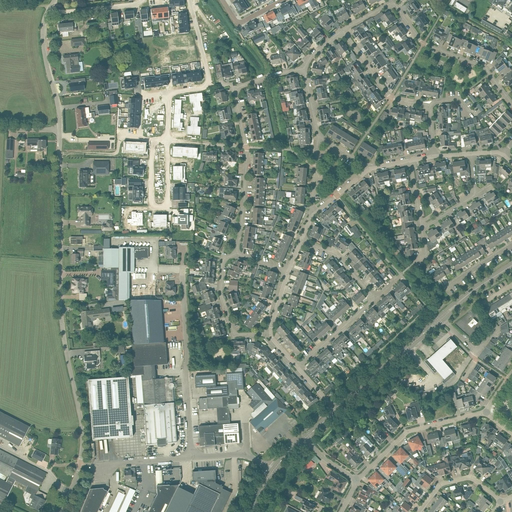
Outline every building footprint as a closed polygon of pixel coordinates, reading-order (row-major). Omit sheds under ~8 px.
[(245,0),(238,0),(233,4),(237,9),(247,2),(245,0)] [(295,0),(298,3),(295,5),(298,12),(301,10),(302,10),(301,7),(305,5),(302,0),(295,0)] [(360,0),(361,1),(352,6),(356,13),(366,8),(363,4),(366,2),(365,0),(360,0)] [(409,9),(407,10),(411,15),(415,13),(417,15),(420,13),(419,10),(421,8),(419,6),(414,0),(412,0),(408,3),(410,6),(408,7),(409,9)] [(494,0),(492,4),(497,7),(498,7),(503,10),(503,9),(511,15),(510,16),(511,16),(511,0),(494,0)] [(250,7),(247,2),(237,9),(240,14),(250,7)] [(465,13),(467,8),(456,2),(454,6),(465,13)] [(293,6),(291,7),(289,3),(284,6),(288,14),(292,12),(294,14),(297,12),(293,6)] [(288,14),(284,6),(279,8),(281,12),(278,14),(281,20),(285,19),(283,16),(288,14)] [(419,18),(415,21),(421,29),(420,29),(422,33),(426,30),(424,27),(427,25),(423,19),(426,17),(424,13),(427,11),(426,8),(422,11),(420,13),(417,15),(419,18)] [(140,18),(137,18),(139,32),(142,31),(141,23),(148,22),(146,10),(146,9),(143,10),(140,11),(140,18)] [(336,15),(335,15),(340,23),(349,17),(345,9),(339,13),(338,10),(337,10),(335,11),(334,12),(336,15)] [(129,12),(124,13),(125,22),(130,21),(130,19),(134,18),(133,12),(132,12),(132,11),(129,11),(129,12)] [(281,20),(278,14),(275,15),(273,11),(268,14),(272,22),(277,20),(278,22),(281,20)] [(324,23),(321,25),(324,28),(327,31),(330,29),(329,28),(334,24),(333,23),(331,20),(329,18),(333,15),(330,11),(326,15),(323,18),(326,21),(324,23)] [(374,18),(378,24),(384,20),(388,26),(396,20),(392,14),(391,14),(389,12),(384,16),(382,13),(374,18)] [(111,23),(108,23),(109,30),(112,29),(112,26),(119,25),(117,13),(114,13),(114,14),(110,14),(111,23)] [(272,22),(268,14),(264,16),(266,20),(263,22),(265,26),(266,28),(269,27),(268,24),(272,22)] [(298,16),(294,19),(298,25),(303,22),(300,18),(299,19),(298,16)] [(264,27),(262,22),(257,25),(255,21),(250,24),(254,32),(264,27)] [(69,32),(76,31),(76,23),(68,24),(69,32)] [(357,27),(352,29),(354,33),(353,34),(356,38),(365,32),(368,29),(369,29),(366,26),(365,27),(363,23),(357,27)] [(69,32),(68,24),(57,25),(58,33),(63,33),(64,36),(69,36),(69,32)] [(254,32),(250,24),(245,26),(247,30),(242,33),(243,36),(244,37),(254,32)] [(271,30),(274,35),(281,29),(279,25),(273,28),(271,30)] [(399,35),(401,38),(406,35),(400,26),(398,28),(396,25),(388,30),(390,33),(393,32),(396,37),(399,35)] [(314,32),(311,35),(317,42),(323,36),(320,33),(323,31),(318,26),(313,30),(314,32)] [(437,30),(435,29),(433,32),(435,33),(433,37),(437,39),(437,40),(440,42),(442,39),(445,41),(444,41),(445,41),(449,33),(452,30),(447,27),(444,33),(441,31),(441,33),(437,30)] [(304,38),(307,35),(301,28),(298,31),(304,38)] [(221,42),(229,37),(226,32),(218,37),(221,42)] [(365,32),(356,38),(359,42),(360,41),(360,42),(365,39),(366,41),(371,38),(372,37),(370,34),(366,32),(365,32)] [(265,33),(256,37),(258,42),(261,41),(264,39),(265,39),(265,40),(270,38),(265,33)] [(448,37),(446,42),(449,43),(448,46),(452,47),(451,49),(453,49),(458,36),(458,35),(453,33),(453,35),(449,34),(448,37)] [(458,36),(453,49),(454,50),(455,49),(458,50),(459,47),(462,48),(465,40),(463,39),(463,38),(458,36)] [(391,49),(394,47),(391,42),(391,41),(388,37),(384,40),(387,44),(391,49)] [(297,44),(297,45),(300,48),(301,48),(305,52),(309,48),(309,47),(311,45),(308,41),(306,38),(300,43),(299,42),(297,44)] [(368,44),(363,48),(366,52),(376,45),(371,38),(366,41),(368,44)] [(488,51),(484,62),(486,63),(486,61),(490,63),(491,60),(494,61),(497,53),(494,52),(494,53),(491,52),(493,49),(494,49),(497,40),(494,38),(490,49),(488,51)] [(408,52),(408,53),(409,53),(409,54),(410,54),(411,54),(411,53),(412,53),(412,52),(412,51),(412,50),(411,50),(415,47),(410,40),(405,44),(403,41),(396,45),(391,49),(392,51),(394,49),(393,49),(394,48),(397,53),(400,51),(404,48),(408,52)] [(465,40),(462,48),(465,49),(464,52),(467,54),(467,55),(468,56),(473,45),(468,43),(468,42),(465,40)] [(338,53),(340,56),(345,52),(347,55),(350,53),(346,48),(347,47),(345,44),(344,45),(342,42),(337,46),(339,48),(336,50),(338,53)] [(473,45),(468,56),(470,56),(471,55),(474,56),(475,53),(478,55),(481,47),(478,46),(479,44),(474,42),(473,45)] [(376,45),(366,52),(369,57),(370,56),(374,53),(376,55),(381,52),(380,50),(378,48),(376,45)] [(481,47),(478,55),(481,56),(480,58),(483,60),(482,61),(484,62),(488,51),(490,49),(482,45),(481,47)] [(288,50),(284,53),(288,58),(289,57),(294,62),(298,59),(297,58),(300,55),(294,48),(289,52),(288,50)] [(342,58),(340,56),(338,53),(335,55),(331,50),(326,54),(331,62),(334,60),(336,62),(342,58)] [(373,61),(376,66),(384,60),(386,58),(384,56),(382,53),(384,51),(383,50),(381,52),(376,55),(378,58),(373,61)] [(496,64),(494,66),(496,69),(495,70),(496,72),(505,65),(502,60),(503,60),(503,59),(505,58),(506,56),(503,53),(495,61),(497,63),(496,64)] [(276,65),(280,64),(282,64),(281,59),(285,58),(284,54),(270,57),(272,65),(276,64),(276,65)] [(77,55),(64,56),(64,63),(66,63),(67,71),(79,70),(78,66),(78,61),(77,55)] [(328,62),(327,62),(325,57),(319,62),(319,63),(318,65),(313,64),(312,72),(317,72),(316,75),(322,76),(323,66),(328,62)] [(384,60),(376,66),(379,70),(384,67),(385,69),(389,67),(391,65),(388,61),(386,63),(384,60)] [(396,68),(400,66),(401,69),(404,68),(400,60),(394,63),(396,68)] [(221,63),(215,65),(216,69),(217,73),(222,72),(222,77),(223,78),(228,77),(228,78),(233,77),(232,72),(234,71),(232,63),(230,64),(230,66),(222,68),(222,66),(221,63)] [(248,73),(246,67),(245,67),(245,65),(239,67),(238,63),(233,64),(235,70),(238,69),(239,74),(242,73),(243,74),(248,73)] [(346,68),(344,69),(346,72),(348,73),(350,71),(352,74),(360,68),(357,63),(354,66),(352,63),(348,66),(346,68)] [(505,76),(506,74),(511,70),(508,67),(508,64),(507,63),(505,65),(496,72),(497,73),(498,72),(500,75),(503,73),(505,76)] [(386,72),(382,75),(386,80),(396,72),(391,65),(389,67),(385,69),(385,70),(386,72)] [(98,67),(99,74),(112,72),(111,66),(98,67)] [(352,74),(349,75),(349,76),(352,80),(351,81),(353,83),(354,82),(362,77),(361,76),(361,75),(361,74),(363,72),(360,68),(352,74)] [(396,72),(386,80),(389,84),(391,83),(391,84),(393,83),(396,85),(400,78),(398,75),(396,72)] [(166,75),(160,75),(161,78),(162,87),(168,86),(167,81),(170,80),(169,74),(166,75)] [(288,76),(286,76),(287,80),(288,79),(289,81),(289,85),(299,83),(297,77),(294,78),(294,75),(288,76)] [(315,87),(319,86),(326,84),(325,81),(328,81),(327,75),(317,78),(317,80),(313,81),(315,87)] [(131,76),(124,77),(124,80),(125,90),(133,89),(133,88),(136,87),(135,82),(136,82),(136,79),(132,79),(131,76)] [(142,78),(140,78),(141,84),(144,84),(145,89),(151,88),(149,79),(149,77),(143,78),(142,78)] [(362,77),(354,82),(355,84),(355,86),(357,87),(359,89),(362,88),(370,82),(366,77),(363,79),(362,77)] [(70,84),(70,91),(74,91),(74,93),(78,93),(78,91),(80,90),(80,89),(80,85),(81,85),(83,85),(83,83),(83,82),(85,82),(85,78),(75,79),(75,83),(70,84)] [(402,93),(409,95),(411,83),(406,83),(407,80),(404,79),(399,88),(403,90),(402,92),(402,93)] [(415,84),(411,83),(409,95),(415,95),(415,94),(416,89),(419,89),(419,91),(420,87),(421,82),(415,81),(415,84)] [(421,81),(421,82),(420,87),(423,88),(421,95),(427,96),(428,87),(425,86),(426,83),(423,83),(424,81),(421,81)] [(370,82),(362,88),(363,90),(362,91),(362,94),(363,97),(364,96),(372,91),(370,89),(373,86),(370,82)] [(289,90),(283,91),(284,94),(289,93),(297,92),(297,89),(300,88),(299,83),(289,85),(290,87),(288,88),(289,90)] [(474,89),(476,92),(479,91),(481,94),(489,88),(487,86),(487,87),(485,85),(483,86),(481,83),(474,89)] [(327,84),(326,84),(319,86),(320,88),(316,89),(317,95),(327,93),(330,92),(328,87),(327,87),(327,84)] [(434,88),(432,97),(438,98),(439,93),(441,94),(443,86),(437,85),(437,86),(434,85),(434,88)] [(489,88),(481,94),(484,98),(491,93),(489,90),(490,90),(489,88)] [(226,92),(224,92),(223,89),(215,91),(217,101),(220,100),(220,103),(222,103),(227,102),(227,99),(226,92)] [(257,91),(254,91),(247,93),(249,101),(263,98),(261,90),(257,91)] [(372,91),(364,96),(369,103),(370,102),(371,101),(379,96),(376,91),(373,93),(372,91)] [(297,92),(289,93),(291,101),(294,101),(304,99),(302,94),(298,94),(297,92)] [(328,98),(327,93),(317,95),(319,100),(322,100),(323,102),(330,101),(329,98),(328,98)] [(491,93),(484,98),(487,102),(495,96),(493,94),(493,95),(491,93)] [(196,94),(189,95),(190,103),(193,103),(194,108),(193,108),(193,112),(195,112),(195,114),(198,113),(196,94)] [(117,95),(109,96),(110,105),(118,104),(117,95)] [(371,101),(370,102),(374,107),(375,109),(376,110),(380,107),(379,106),(381,105),(380,102),(383,100),(379,96),(371,101)] [(495,96),(487,102),(490,106),(497,100),(495,98),(496,97),(495,96)] [(175,100),(174,109),(181,109),(182,100),(186,100),(186,97),(180,97),(180,100),(175,100)] [(296,107),(293,108),(294,110),(302,108),(302,105),(305,104),(304,99),(294,101),(296,107)] [(288,103),(281,104),(283,113),(289,111),(288,103)] [(483,114),(481,116),(483,118),(500,105),(498,103),(483,114)] [(448,113),(448,112),(448,110),(450,110),(450,109),(449,104),(441,104),(442,107),(438,108),(439,113),(438,113),(447,113),(448,113)] [(109,105),(97,106),(98,116),(110,114),(109,105)] [(329,106),(327,106),(322,107),(322,110),(319,111),(320,116),(330,114),(328,109),(330,109),(329,106)] [(217,113),(217,114),(217,115),(218,115),(219,116),(219,115),(221,123),(221,122),(222,123),(228,122),(227,120),(231,120),(230,115),(229,113),(231,112),(230,107),(225,108),(222,109),(223,111),(222,111),(221,110),(218,111),(217,112),(217,113)] [(390,110),(389,115),(394,116),(397,117),(399,108),(397,107),(396,108),(392,108),(392,110),(390,110)] [(76,109),(77,118),(94,116),(94,113),(89,114),(88,108),(76,109)] [(302,108),(294,110),(295,115),(297,114),(298,117),(307,116),(306,110),(303,111),(302,108)] [(397,118),(397,121),(406,122),(406,119),(407,113),(404,112),(405,109),(399,108),(397,117),(397,118)] [(415,119),(415,122),(419,122),(421,121),(424,122),(424,123),(427,123),(427,116),(424,116),(422,116),(423,112),(419,111),(419,110),(417,110),(415,119)] [(511,113),(508,110),(499,119),(507,126),(511,120),(511,115),(511,116),(511,115),(511,113)] [(382,115),(379,119),(383,121),(387,116),(388,114),(384,112),(382,115)] [(330,117),(330,114),(320,116),(321,122),(325,121),(325,124),(334,122),(333,119),(333,118),(330,117)] [(187,126),(187,134),(194,135),(195,115),(192,115),(192,117),(190,117),(190,121),(191,121),(190,126),(187,126)] [(95,117),(94,116),(77,118),(78,127),(86,126),(87,126),(87,123),(86,123),(86,118),(95,117)] [(297,121),(296,122),(297,126),(306,125),(305,122),(308,121),(307,116),(298,117),(298,121),(297,121)] [(174,118),(173,128),(178,128),(178,131),(184,131),(185,128),(180,128),(181,119),(174,118)] [(364,132),(360,130),(342,119),(337,121),(338,123),(342,121),(363,134),(364,132)] [(498,121),(490,129),(497,136),(505,128),(498,121)] [(219,126),(220,132),(224,131),(225,137),(234,135),(233,131),(234,131),(233,126),(232,126),(232,123),(219,126)] [(306,125),(297,126),(298,129),(298,131),(299,131),(300,131),(300,134),(310,134),(310,128),(307,128),(306,125)] [(348,147),(353,150),(358,142),(333,126),(327,134),(332,137),(332,138),(335,140),(335,139),(345,145),(345,146),(347,147),(348,147)] [(496,138),(493,135),(491,135),(488,136),(487,132),(485,133),(485,136),(486,136),(487,144),(493,143),(493,141),(496,138)] [(474,133),(468,134),(471,145),(477,144),(475,136),(474,133)] [(485,133),(479,134),(481,145),(487,144),(486,136),(485,136),(485,133)] [(418,140),(420,150),(426,149),(425,146),(428,145),(427,139),(426,139),(426,137),(421,138),(421,140),(418,140)] [(42,139),(27,139),(27,146),(30,146),(30,150),(37,150),(37,151),(42,151),(42,149),(45,149),(45,141),(42,141),(42,139)] [(310,139),(301,140),(301,143),(301,148),(307,148),(307,145),(310,145),(310,139)] [(415,151),(413,141),(405,143),(406,149),(409,149),(409,152),(415,151)] [(450,141),(441,141),(441,147),(449,146),(449,149),(456,149),(456,143),(450,144),(450,141)] [(376,151),(363,143),(358,151),(363,154),(363,155),(365,157),(366,156),(371,159),(376,151)] [(122,147),(121,153),(125,153),(125,151),(134,151),(134,144),(125,144),(125,147),(122,147)] [(134,144),(134,151),(138,152),(138,154),(143,154),(143,156),(147,156),(147,148),(144,148),(144,145),(134,144)] [(387,156),(389,156),(387,146),(383,147),(383,145),(379,146),(379,149),(379,153),(383,152),(384,156),(387,155),(387,156)] [(193,148),(192,157),(197,157),(197,160),(201,160),(201,154),(198,153),(198,148),(193,148)] [(207,158),(207,161),(211,161),(211,159),(217,160),(217,157),(217,152),(210,151),(210,152),(210,153),(208,153),(207,153),(207,158)] [(231,161),(231,162),(235,162),(235,158),(235,153),(227,152),(227,154),(225,154),(225,153),(221,153),(221,162),(225,162),(225,161),(231,161)] [(127,160),(127,167),(128,168),(132,168),(132,174),(132,175),(132,174),(136,175),(138,175),(138,176),(142,176),(142,175),(143,175),(143,167),(138,167),(139,161),(127,160)] [(459,162),(458,162),(460,172),(460,173),(461,177),(467,176),(467,177),(470,176),(470,174),(469,174),(468,167),(465,167),(465,161),(463,162),(462,160),(459,161),(459,162)] [(479,165),(476,166),(477,175),(486,174),(486,170),(485,160),(485,161),(479,162),(479,165)] [(491,160),(485,160),(486,170),(486,168),(491,168),(491,169),(494,170),(495,165),(496,161),(495,162),(491,161),(491,160)] [(108,162),(93,162),(93,175),(108,175),(108,162)] [(445,175),(451,174),(449,167),(449,165),(446,165),(445,162),(440,163),(442,171),(444,171),(445,175)] [(460,173),(460,172),(458,162),(452,163),(453,166),(449,167),(451,174),(451,177),(456,176),(457,175),(457,173),(460,173)] [(435,167),(432,168),(433,174),(436,174),(437,176),(442,175),(442,171),(440,163),(434,164),(435,167)] [(180,167),(173,167),(173,173),(185,173),(185,167),(186,167),(186,164),(180,164),(180,167)] [(423,166),(425,174),(426,181),(429,180),(428,177),(434,176),(433,174),(432,168),(429,168),(429,165),(423,166)] [(494,170),(493,173),(495,174),(494,175),(494,178),(497,179),(498,172),(500,172),(502,174),(506,178),(508,175),(511,172),(507,168),(508,167),(506,166),(504,168),(503,167),(499,166),(500,166),(495,165),(494,170)] [(423,179),(422,175),(425,174),(423,166),(418,167),(418,170),(415,171),(417,181),(420,180),(423,179)] [(395,175),(392,175),(393,182),(393,184),(397,184),(396,180),(399,179),(401,179),(399,169),(398,169),(398,170),(394,171),(395,175)] [(80,177),(79,177),(79,180),(80,180),(80,187),(86,187),(86,184),(90,184),(90,175),(92,175),(92,172),(92,171),(80,171),(80,175),(80,177)] [(378,178),(375,179),(376,183),(376,185),(377,188),(380,187),(380,186),(385,185),(384,182),(382,172),(381,172),(381,173),(377,174),(378,178)] [(383,172),(382,172),(384,182),(386,182),(389,181),(390,182),(393,182),(392,175),(389,176),(388,172),(384,173),(383,172)] [(185,173),(173,173),(173,180),(174,180),(181,180),(181,183),(187,183),(187,180),(185,180),(185,173)] [(233,175),(228,175),(225,175),(225,174),(222,174),(222,176),(225,176),(225,183),(228,183),(228,186),(233,186),(233,187),(237,188),(237,180),(233,180),(233,175)] [(129,189),(129,193),(131,193),(133,193),(133,194),(133,200),(133,201),(134,201),(134,202),(137,202),(137,201),(142,201),(142,197),(143,197),(143,196),(143,193),(142,193),(142,188),(140,188),(140,186),(140,185),(138,185),(136,185),(136,184),(136,180),(129,180),(129,185),(134,185),(134,188),(133,188),(133,189),(131,189),(129,189)] [(370,188),(372,186),(368,181),(366,183),(364,181),(361,184),(361,183),(360,184),(369,195),(371,193),(368,190),(370,188)] [(179,188),(173,188),(173,194),(185,194),(185,189),(185,188),(186,188),(186,184),(179,184),(179,188)] [(367,196),(369,195),(360,184),(359,185),(356,188),(363,196),(363,195),(365,193),(367,196)] [(231,199),(231,200),(236,201),(236,193),(227,192),(227,189),(219,188),(219,194),(225,194),(225,199),(231,199)] [(353,190),(352,190),(361,201),(363,204),(364,203),(364,202),(361,198),(363,196),(356,188),(353,190)] [(359,203),(361,201),(352,190),(351,191),(352,192),(348,194),(356,203),(358,201),(359,203)] [(399,192),(391,194),(391,196),(395,195),(395,197),(400,196),(400,201),(410,199),(410,198),(409,198),(408,194),(406,194),(405,191),(399,192)] [(498,200),(498,199),(494,193),(491,194),(490,192),(488,194),(493,202),(495,205),(497,203),(497,202),(498,202),(502,207),(505,205),(501,199),(498,200)] [(428,198),(432,204),(440,198),(437,193),(428,198)] [(185,194),(173,194),(173,200),(173,201),(179,201),(180,201),(180,202),(180,203),(179,203),(178,203),(179,207),(187,207),(187,203),(185,203),(185,201),(186,201),(185,194)] [(487,202),(484,204),(488,209),(493,206),(491,204),(493,202),(488,194),(486,195),(487,197),(484,199),(487,202)] [(442,201),(440,198),(432,204),(435,209),(440,206),(441,208),(442,211),(446,208),(450,206),(448,203),(445,199),(442,201)] [(399,204),(397,206),(398,210),(407,208),(406,205),(410,204),(410,200),(410,199),(400,201),(401,203),(399,204)] [(226,205),(224,210),(234,214),(236,209),(231,207),(232,204),(228,202),(226,202),(225,205),(226,205)] [(473,203),(479,211),(481,210),(483,213),(488,209),(484,204),(482,206),(479,202),(477,204),(476,202),(473,203)] [(337,203),(333,206),(340,215),(342,213),(344,212),(337,203)] [(472,206),(467,210),(473,218),(478,215),(476,213),(479,211),(473,203),(471,204),(472,206)] [(330,210),(329,211),(336,219),(338,217),(340,215),(333,206),(329,209),(330,210)] [(81,216),(81,226),(89,226),(89,216),(92,216),(92,207),(78,207),(78,216),(81,216)] [(407,208),(398,210),(398,213),(400,213),(401,218),(413,216),(413,215),(412,215),(412,210),(407,211),(407,208)] [(293,214),(301,218),(303,212),(295,209),(293,214)] [(220,212),(218,217),(224,219),(225,216),(231,219),(234,214),(224,210),(223,213),(220,212)] [(328,210),(324,213),(330,220),(332,222),(334,220),(336,222),(337,220),(336,219),(329,211),(328,211),(328,210)] [(461,211),(459,212),(464,220),(471,216),(473,218),(467,210),(463,213),(461,211)] [(131,219),(127,219),(127,223),(131,223),(131,224),(143,224),(143,213),(136,213),(136,212),(131,212),(131,219)] [(466,223),(464,220),(459,212),(457,213),(458,215),(456,217),(457,219),(454,221),(457,225),(459,228),(462,226),(466,223)] [(323,214),(320,217),(323,220),(320,224),(326,228),(329,230),(330,228),(326,223),(330,220),(324,213),(325,214),(324,215),(323,214)] [(291,219),(299,223),(301,218),(293,214),(291,219)] [(153,222),(150,222),(150,223),(150,224),(150,229),(153,229),(153,227),(160,227),(160,215),(153,215),(153,216),(153,222)] [(160,215),(160,227),(166,227),(166,229),(169,229),(169,222),(166,222),(166,215),(160,215)] [(178,217),(174,217),(174,224),(178,224),(178,225),(181,225),(187,225),(188,225),(189,225),(189,222),(193,222),(193,216),(189,216),(189,215),(185,215),(185,216),(184,216),(184,215),(178,215),(178,217)] [(413,216),(401,218),(401,223),(402,226),(408,225),(408,222),(413,221),(413,217),(413,216)] [(219,223),(218,226),(227,230),(229,224),(223,222),(224,219),(218,217),(217,220),(215,219),(214,221),(219,223)] [(445,221),(452,233),(454,231),(452,228),(455,227),(449,218),(445,221)] [(289,224),(297,227),(299,223),(291,219),(289,224)] [(445,237),(450,234),(452,233),(445,221),(443,223),(444,225),(441,226),(442,228),(440,229),(441,231),(445,237)] [(102,226),(102,230),(113,230),(113,226),(112,226),(112,222),(107,222),(107,226),(102,226)] [(286,229),(290,231),(295,233),(297,227),(289,224),(286,229)] [(314,227),(312,231),(320,235),(323,236),(325,231),(324,230),(326,228),(320,224),(318,227),(315,227),(315,228),(314,227)] [(408,225),(402,226),(403,232),(406,231),(406,234),(415,233),(415,232),(414,227),(413,227),(409,228),(408,225)] [(214,228),(213,230),(211,229),(210,232),(212,233),(216,234),(217,232),(225,235),(227,230),(218,226),(217,229),(214,228)] [(445,238),(445,237),(441,231),(438,233),(436,229),(434,231),(433,229),(430,230),(439,243),(440,243),(441,241),(445,238)] [(505,229),(500,232),(505,240),(510,237),(505,229)] [(427,243),(429,251),(435,247),(434,246),(439,243),(430,230),(428,232),(430,234),(427,235),(431,241),(427,243)] [(312,231),(310,236),(313,238),(312,240),(317,242),(319,237),(320,235),(312,231)] [(500,232),(495,235),(500,243),(505,240),(500,232)] [(213,239),(211,242),(221,245),(223,240),(215,237),(216,234),(212,233),(210,238),(213,239)] [(282,239),(290,243),(293,238),(284,234),(282,239)] [(495,235),(490,238),(495,246),(500,243),(495,235)] [(337,243),(335,247),(339,250),(345,241),(346,240),(343,238),(343,239),(339,236),(335,242),(337,243)] [(326,246),(330,248),(334,239),(331,237),(330,239),(329,238),(326,246)] [(485,237),(481,240),(485,246),(487,244),(490,250),(495,246),(490,238),(487,240),(485,237)] [(282,239),(280,244),(288,248),(290,243),(282,239)] [(479,246),(475,248),(480,256),(485,253),(482,248),(485,246),(481,240),(477,242),(479,246)] [(345,241),(339,250),(341,251),(342,250),(344,252),(348,248),(350,251),(355,246),(352,243),(350,244),(345,241)] [(219,251),(221,245),(211,242),(208,250),(214,252),(215,249),(219,251)] [(288,248),(280,244),(278,249),(286,253),(288,248)] [(407,253),(405,254),(405,257),(407,257),(414,256),(413,250),(418,249),(417,244),(408,245),(409,248),(406,249),(407,253)] [(352,253),(348,256),(349,257),(352,260),(358,254),(360,253),(361,252),(357,248),(357,249),(356,247),(355,246),(350,251),(352,253)] [(166,247),(165,254),(165,259),(175,259),(176,247),(166,247)] [(119,268),(119,273),(129,273),(134,273),(134,258),(137,258),(137,260),(141,261),(141,260),(141,258),(148,258),(148,248),(119,248),(119,249),(119,268)] [(475,248),(471,251),(476,259),(480,256),(475,248)] [(103,257),(103,268),(119,268),(119,249),(103,249),(103,252),(103,253),(103,257)] [(278,249),(276,254),(284,258),(286,253),(278,249)] [(78,255),(72,255),(72,258),(70,258),(70,264),(75,264),(75,263),(78,263),(78,257),(83,257),(83,250),(77,250),(77,253),(78,253),(78,255)] [(304,251),(302,256),(311,260),(313,254),(304,251)] [(471,251),(466,254),(471,262),(476,259),(471,251)] [(358,254),(352,260),(355,263),(354,264),(355,265),(357,263),(359,265),(364,261),(362,258),(364,257),(364,256),(362,254),(361,252),(360,253),(358,254)] [(274,259),(282,263),(284,258),(276,254),(274,259)] [(466,254),(461,257),(466,265),(471,262),(466,254)] [(302,256),(300,262),(309,265),(311,260),(302,256)] [(450,257),(446,260),(449,266),(452,265),(456,271),(461,268),(456,260),(453,262),(450,257)] [(461,257),(456,260),(461,268),(466,265),(461,257)] [(202,264),(202,267),(205,267),(215,268),(216,265),(215,265),(215,262),(212,262),(212,259),(205,258),(205,262),(206,262),(205,264),(202,264)] [(361,267),(359,269),(360,270),(360,269),(363,273),(372,265),(366,258),(364,261),(359,265),(361,267)] [(325,263),(324,264),(325,265),(328,268),(326,270),(327,272),(336,264),(333,261),(334,261),(333,260),(331,262),(329,259),(328,260),(325,263)] [(236,266),(235,267),(244,270),(246,265),(248,265),(249,262),(243,260),(242,263),(237,261),(236,266)] [(444,266),(440,268),(445,276),(450,273),(447,268),(449,266),(446,260),(441,262),(444,266)] [(309,265),(300,262),(298,267),(307,270),(309,265)] [(372,265),(363,273),(366,276),(365,276),(366,277),(368,275),(370,277),(377,271),(374,267),(376,265),(374,263),(372,265)] [(327,272),(326,274),(327,275),(328,273),(331,276),(333,274),(335,276),(340,272),(338,270),(340,268),(339,267),(339,268),(336,264),(327,272)] [(232,271),(239,274),(240,275),(241,274),(242,271),(245,273),(246,271),(244,270),(235,267),(236,266),(234,266),(232,271)] [(440,268),(436,271),(441,279),(445,276),(440,268)] [(230,270),(228,275),(232,277),(237,279),(239,274),(232,271),(230,270)] [(107,280),(107,287),(115,287),(115,286),(115,271),(101,271),(101,280),(107,280)] [(372,279),(370,281),(371,282),(374,285),(383,277),(377,271),(370,277),(372,279)] [(436,271),(430,274),(433,278),(436,282),(441,279),(436,271)] [(308,275),(299,272),(297,277),(306,280),(308,275)] [(337,279),(334,281),(338,285),(339,285),(347,277),(344,274),(345,273),(344,272),(342,274),(340,272),(335,276),(337,279)] [(119,290),(119,300),(129,300),(129,289),(129,273),(119,273),(119,290)] [(383,277),(374,285),(377,288),(376,289),(377,290),(384,283),(382,281),(384,279),(387,277),(385,275),(383,277)] [(295,282),(304,285),(306,280),(297,277),(295,282)] [(347,277),(339,285),(340,286),(341,286),(342,284),(345,288),(344,288),(343,289),(345,291),(346,289),(348,288),(351,285),(351,284),(349,282),(351,281),(350,280),(347,277)] [(80,294),(80,293),(83,293),(83,284),(86,284),(86,280),(83,280),(83,279),(72,279),(72,284),(71,284),(71,288),(72,288),(72,293),(79,293),(79,294),(80,294)] [(264,281),(262,286),(265,287),(273,289),(275,284),(266,282),(264,281)] [(401,281),(397,285),(403,292),(406,296),(411,291),(408,287),(407,288),(401,281)] [(165,283),(166,288),(165,288),(165,295),(175,295),(175,288),(174,288),(173,282),(165,283)] [(302,290),(304,285),(295,282),(294,287),(302,290)] [(397,285),(393,289),(396,292),(394,294),(400,301),(401,302),(403,301),(402,300),(402,299),(406,296),(403,292),(397,285)] [(237,291),(237,288),(229,287),(229,290),(232,291),(231,294),(227,296),(229,301),(238,298),(240,297),(238,292),(237,291)] [(300,295),(302,290),(294,287),(292,292),(300,295)] [(129,289),(129,300),(155,300),(155,289),(150,289),(140,289),(129,289)] [(107,296),(107,300),(116,301),(119,301),(119,300),(119,290),(114,290),(113,290),(113,296),(111,296),(107,296)] [(203,294),(201,295),(203,300),(205,299),(214,296),(214,294),(213,294),(212,291),(205,293),(205,290),(202,291),(203,294)] [(261,297),(265,298),(269,300),(271,295),(263,292),(260,291),(260,293),(263,294),(261,297)] [(355,295),(361,302),(366,298),(360,291),(355,295)] [(390,294),(385,298),(393,306),(397,303),(396,301),(393,298),(392,296),(390,294)] [(361,302),(355,295),(351,298),(357,305),(361,302)] [(203,305),(199,307),(200,310),(206,308),(205,305),(210,303),(215,302),(215,300),(216,300),(214,296),(205,299),(206,302),(203,303),(203,305)] [(511,306),(505,297),(500,300),(506,309),(511,306)] [(239,302),(238,298),(229,301),(231,306),(232,306),(233,309),(238,307),(241,306),(240,304),(241,304),(240,301),(239,302)] [(385,298),(381,301),(389,310),(393,306),(385,298)] [(161,300),(130,300),(133,345),(164,343),(161,300)] [(501,312),(506,309),(500,300),(495,303),(501,312)] [(344,301),(340,304),(346,311),(350,307),(347,304),(344,301)] [(381,301),(377,305),(381,309),(379,310),(384,317),(387,315),(385,313),(389,310),(381,301)] [(257,307),(264,312),(267,307),(260,302),(257,307)] [(501,312),(495,303),(491,307),(496,315),(501,312)] [(340,304),(336,308),(342,315),(346,311),(340,304)] [(206,308),(200,310),(201,313),(205,311),(206,314),(207,316),(210,316),(220,313),(219,310),(218,310),(217,307),(212,309),(207,311),(206,308)] [(264,312),(257,307),(254,311),(261,316),(264,312)] [(491,318),(496,315),(491,307),(486,310),(491,318)] [(336,308),(332,311),(338,318),(342,315),(336,308)] [(373,308),(369,312),(377,321),(381,318),(382,319),(384,317),(379,310),(377,312),(373,308)] [(90,312),(90,311),(81,312),(83,328),(86,327),(86,328),(87,328),(87,327),(91,327),(90,319),(91,319),(91,321),(93,322),(95,322),(96,320),(96,319),(95,318),(110,316),(109,309),(90,312)] [(291,312),(283,310),(281,315),(292,318),(293,316),(290,315),(291,312)] [(330,310),(326,313),(331,318),(334,322),(338,318),(332,311),(330,310)] [(261,316),(254,311),(251,316),(258,321),(261,316)] [(369,312),(365,316),(368,320),(366,322),(369,325),(370,326),(372,328),(374,326),(373,325),(377,321),(369,312)] [(208,319),(204,320),(206,326),(211,324),(211,321),(221,318),(220,317),(221,316),(220,313),(210,316),(207,316),(207,317),(208,319)] [(258,321),(251,316),(248,320),(255,325),(258,321)] [(471,328),(475,324),(475,325),(477,323),(473,319),(468,325),(471,328)] [(255,325),(248,320),(244,325),(251,330),(255,325)] [(361,320),(356,323),(362,330),(364,332),(368,329),(369,330),(371,329),(372,328),(370,326),(369,325),(366,322),(364,323),(361,320)] [(331,328),(328,324),(325,321),(321,325),(327,332),(331,328)] [(213,327),(215,332),(225,329),(224,326),(223,327),(222,324),(220,325),(219,322),(213,324),(213,327)] [(356,323),(352,327),(358,334),(362,337),(362,338),(364,337),(362,334),(360,332),(362,330),(356,323)] [(283,325),(276,330),(278,332),(280,334),(286,329),(286,328),(283,325)] [(327,332),(321,325),(317,329),(323,335),(327,332)] [(352,327),(348,331),(351,334),(352,334),(354,337),(355,337),(358,341),(362,337),(358,334),(352,327)] [(226,333),(225,329),(215,332),(216,335),(214,335),(214,336),(215,341),(224,338),(223,335),(226,334),(225,333),(226,333)] [(286,329),(280,334),(284,338),(289,334),(290,333),(286,329)] [(323,335),(317,329),(313,332),(319,339),(323,335)] [(315,343),(319,339),(313,332),(309,336),(315,343)] [(284,338),(282,339),(286,344),(292,338),(289,334),(284,338)] [(344,334),(340,338),(346,345),(348,347),(349,345),(347,343),(350,341),(344,334)] [(292,338),(286,344),(289,348),(296,342),(292,338)] [(346,345),(340,338),(336,342),(342,348),(346,345)] [(447,343),(444,346),(428,360),(427,359),(424,362),(428,366),(435,374),(437,372),(444,379),(442,381),(444,384),(455,375),(442,360),(457,347),(450,338),(446,341),(447,343)] [(231,344),(231,349),(231,351),(232,351),(234,351),(240,351),(240,341),(234,341),(234,344),(231,344)] [(245,341),(240,341),(240,351),(243,351),(243,353),(249,353),(249,351),(248,344),(245,344),(245,341)] [(253,343),(248,344),(249,351),(251,351),(256,354),(261,344),(256,342),(255,344),(253,343)] [(296,342),(289,348),(293,352),(299,346),(296,342)] [(343,350),(342,348),(336,342),(332,345),(335,349),(333,351),(341,360),(343,358),(342,356),(343,355),(341,353),(343,350)] [(380,342),(365,352),(367,356),(382,345),(380,342)] [(133,367),(130,367),(131,376),(141,375),(143,406),(173,403),(172,389),(172,388),(174,387),(174,385),(172,383),(172,378),(168,378),(166,377),(165,377),(164,379),(155,379),(155,374),(154,365),(167,364),(165,343),(164,343),(133,345),(132,345),(133,367)] [(261,344),(256,354),(261,356),(261,357),(263,359),(268,354),(270,352),(266,347),(261,344)] [(299,346),(293,352),(297,356),(300,353),(303,351),(305,349),(304,347),(302,349),(299,346)] [(511,351),(510,350),(506,348),(503,352),(511,358),(511,357),(511,351)] [(341,360),(333,351),(331,353),(327,349),(323,353),(331,361),(335,358),(342,366),(345,364),(341,360)] [(100,359),(100,351),(90,351),(91,355),(84,355),(84,362),(86,362),(86,364),(86,369),(95,368),(95,366),(97,365),(100,363),(99,360),(100,359)] [(483,351),(479,357),(483,360),(486,356),(487,354),(483,351)] [(263,359),(260,361),(262,363),(265,361),(268,365),(276,358),(272,354),(270,352),(268,354),(263,359)] [(511,358),(503,352),(500,357),(508,362),(508,361),(509,361),(511,358)] [(329,364),(331,361),(323,353),(319,356),(322,359),(320,361),(326,369),(326,368),(330,365),(329,364)] [(508,362),(500,357),(497,361),(505,367),(508,363),(507,363),(508,362)] [(268,365),(266,367),(272,373),(274,371),(280,367),(282,365),(280,362),(276,358),(268,365)] [(315,360),(311,364),(319,372),(322,369),(325,372),(328,370),(326,368),(326,369),(320,361),(318,363),(315,360)] [(505,367),(497,361),(494,366),(501,371),(502,370),(503,370),(505,367)] [(477,363),(473,369),(478,372),(482,367),(477,363)] [(314,376),(319,372),(311,364),(307,367),(311,372),(309,374),(314,380),(315,380),(317,383),(319,381),(314,376)] [(280,367),(274,371),(276,374),(280,378),(287,371),(284,367),(282,365),(280,367)] [(233,369),(226,369),(226,375),(227,382),(231,381),(236,381),(237,390),(242,390),(244,390),(244,389),(243,375),(243,374),(242,368),(233,369)] [(287,371),(280,378),(283,381),(281,383),(284,386),(285,384),(292,378),(290,376),(291,375),(287,371)] [(489,373),(486,378),(494,383),(496,380),(495,380),(496,378),(489,373)] [(207,388),(207,398),(228,397),(227,386),(221,386),(220,383),(216,383),(216,375),(200,376),(195,376),(196,388),(207,388)] [(128,377),(88,380),(92,440),(132,437),(128,377)] [(285,384),(284,386),(286,389),(288,387),(288,388),(290,386),(292,389),(300,382),(297,378),(294,380),(292,378),(285,384)] [(486,378),(483,382),(490,387),(491,386),(492,387),(494,383),(486,378)] [(231,381),(227,382),(227,386),(228,397),(237,396),(237,390),(236,381),(231,381)] [(300,382),(292,389),(296,393),(298,396),(306,389),(304,386),(300,382)] [(489,388),(490,387),(483,382),(480,387),(488,392),(490,389),(489,388)] [(254,418),(258,415),(273,401),(257,383),(247,392),(254,400),(249,405),(255,411),(252,414),(252,416),(254,418)] [(477,391),(474,390),(473,392),(478,396),(479,393),(484,396),(485,395),(485,396),(488,392),(480,387),(477,391)] [(306,389),(298,396),(300,398),(304,402),(312,395),(308,391),(306,389)] [(473,392),(472,394),(471,393),(466,394),(467,398),(469,406),(469,407),(473,406),(473,405),(475,405),(473,400),(475,399),(478,396),(473,392)] [(462,399),(457,400),(457,399),(455,393),(452,393),(455,406),(458,406),(459,409),(460,409),(460,410),(464,409),(462,399)] [(467,398),(466,394),(461,395),(462,399),(464,409),(468,408),(468,407),(469,406),(467,398)] [(304,402),(301,404),(307,411),(315,403),(314,404),(312,402),(315,399),(312,395),(304,402)] [(237,396),(228,397),(229,405),(238,404),(239,404),(238,399),(238,398),(237,397),(237,396)] [(207,398),(199,399),(199,410),(217,408),(218,421),(230,421),(229,409),(229,405),(228,397),(207,398)] [(270,405),(250,422),(260,434),(279,417),(285,412),(290,418),(293,416),(278,398),(270,405)] [(173,403),(143,406),(145,430),(146,445),(157,444),(157,446),(158,447),(160,447),(160,446),(161,446),(163,446),(163,447),(165,447),(166,446),(166,444),(176,443),(175,428),(175,424),(177,424),(177,416),(174,417),(174,411),(176,411),(176,403),(173,403)] [(420,411),(419,407),(418,403),(410,405),(411,409),(406,410),(408,417),(407,417),(408,421),(409,422),(413,421),(413,420),(418,418),(416,413),(420,411)] [(386,414),(383,416),(385,420),(387,422),(384,424),(392,433),(398,427),(391,420),(395,416),(394,415),(394,414),(391,409),(390,406),(384,410),(386,414)] [(0,412),(0,436),(19,446),(29,427),(0,412)] [(230,424),(224,425),(225,436),(225,445),(237,444),(240,444),(240,441),(238,424),(230,424)] [(482,432),(486,435),(484,438),(489,442),(494,435),(491,433),(494,429),(488,424),(487,425),(485,424),(482,428),(484,430),(482,432)] [(200,426),(199,426),(200,446),(215,445),(215,437),(225,436),(224,425),(200,426)] [(460,426),(461,431),(462,431),(463,435),(468,434),(472,435),(473,435),(477,436),(478,428),(474,427),(474,428),(470,428),(470,427),(469,427),(468,426),(468,425),(466,426),(465,425),(460,426)] [(456,434),(454,429),(451,430),(451,428),(449,429),(452,441),(460,439),(459,433),(456,434)] [(384,434),(381,430),(380,429),(375,433),(377,435),(374,438),(377,441),(377,442),(379,445),(380,444),(380,445),(386,439),(382,436),(384,434)] [(444,431),(445,436),(445,437),(442,438),(444,444),(447,444),(447,443),(452,441),(449,429),(447,429),(447,431),(444,431)] [(444,446),(444,444),(442,438),(439,438),(437,432),(432,433),(434,443),(440,441),(441,447),(444,446)] [(360,450),(364,454),(367,457),(373,452),(366,445),(370,441),(363,434),(357,440),(361,445),(360,446),(360,448),(361,449),(360,450)] [(489,442),(486,445),(489,447),(492,444),(496,447),(498,444),(504,437),(502,435),(501,436),(499,434),(497,437),(494,435),(489,442)] [(225,436),(215,437),(215,445),(225,445),(225,436)] [(425,441),(421,443),(418,437),(413,439),(418,449),(421,447),(423,450),(427,448),(426,446),(425,441)] [(498,444),(496,447),(503,452),(505,449),(508,445),(506,443),(508,441),(505,439),(506,438),(504,437),(498,444)] [(51,444),(50,454),(58,455),(58,447),(60,447),(61,440),(52,439),(52,440),(49,439),(48,440),(48,443),(49,444),(51,444)] [(418,449),(413,439),(408,442),(411,447),(407,450),(413,456),(417,453),(415,450),(418,449)] [(505,449),(503,452),(508,457),(511,454),(511,446),(510,443),(508,445),(505,449)] [(350,445),(347,448),(350,451),(348,453),(349,453),(352,458),(349,461),(350,462),(349,463),(350,465),(352,466),(353,465),(356,468),(362,462),(360,459),(355,455),(358,453),(350,445)] [(435,452),(432,453),(430,445),(426,446),(427,448),(429,456),(432,455),(436,454),(435,452)] [(397,452),(405,460),(407,462),(411,458),(412,460),(414,457),(413,456),(407,450),(405,451),(406,452),(405,452),(401,448),(397,452)] [(0,450),(0,472),(8,477),(5,483),(12,486),(15,480),(27,487),(35,491),(37,492),(37,491),(46,474),(0,450)] [(41,462),(44,455),(35,451),(32,457),(41,462)] [(468,457),(462,458),(465,469),(470,468),(469,465),(470,463),(469,461),(473,460),(471,451),(467,453),(468,457)] [(397,452),(393,456),(396,459),(399,462),(396,464),(403,471),(405,469),(406,467),(404,465),(403,466),(401,464),(405,460),(397,452)] [(460,470),(465,469),(462,458),(456,460),(455,456),(450,457),(451,460),(453,460),(455,468),(459,467),(460,470)] [(453,467),(451,460),(450,457),(444,459),(445,463),(442,464),(445,475),(449,474),(449,473),(451,473),(450,468),(453,467)] [(477,460),(474,464),(474,465),(475,463),(477,465),(477,467),(475,469),(479,472),(486,464),(488,462),(484,459),(482,461),(482,460),(479,458),(477,460)] [(394,466),(392,464),(389,460),(385,464),(392,472),(395,469),(403,477),(406,474),(403,471),(396,464),(394,466)] [(307,464),(304,467),(308,471),(314,464),(311,461),(307,465),(307,464)] [(392,472),(385,464),(381,468),(386,473),(383,475),(388,480),(391,478),(389,475),(392,472)] [(441,476),(445,475),(442,464),(426,468),(425,468),(427,470),(431,473),(432,474),(433,474),(432,474),(434,472),(436,471),(437,472),(438,472),(439,476),(441,475),(441,476)] [(490,474),(493,470),(494,468),(491,466),(491,467),(486,464),(479,472),(483,475),(485,473),(487,473),(487,472),(490,474)] [(131,481),(135,481),(135,473),(131,473),(131,470),(123,471),(124,480),(131,479),(131,481)] [(221,511),(231,493),(222,489),(223,487),(215,483),(215,480),(215,470),(192,472),(193,481),(198,481),(198,484),(184,511),(221,511)] [(340,478),(331,471),(327,477),(334,483),(332,488),(340,492),(343,486),(344,486),(346,482),(340,479),(340,478)] [(422,474),(420,477),(430,485),(432,482),(431,482),(432,480),(429,477),(430,475),(426,471),(422,475),(422,474)] [(374,475),(372,476),(380,484),(383,487),(387,483),(388,484),(389,484),(391,482),(388,480),(383,475),(381,477),(376,472),(376,473),(375,472),(373,474),(374,475)] [(372,476),(368,480),(372,483),(373,485),(371,488),(374,490),(376,491),(378,492),(383,487),(380,484),(372,476)] [(414,483),(414,484),(417,486),(420,488),(422,486),(425,489),(427,487),(428,488),(430,485),(420,477),(418,479),(416,481),(414,483)] [(505,491),(511,486),(506,477),(499,481),(500,482),(496,484),(500,490),(503,488),(505,491)] [(412,482),(408,478),(403,484),(402,485),(405,487),(407,489),(412,482)] [(0,480),(0,496),(5,499),(12,486),(5,483),(0,480)] [(169,486),(169,485),(156,486),(157,494),(154,499),(154,498),(149,507),(150,508),(147,511),(165,511),(178,485),(169,486)] [(27,487),(25,491),(31,494),(29,498),(33,499),(29,506),(39,511),(43,504),(45,501),(41,499),(35,496),(34,496),(33,495),(35,491),(27,487)] [(327,493),(328,490),(323,487),(317,499),(321,501),(321,500),(324,502),(324,503),(325,501),(329,504),(333,496),(327,493)] [(408,487),(407,489),(412,493),(419,498),(421,496),(420,495),(422,493),(418,490),(415,488),(413,491),(408,487)] [(97,511),(107,492),(103,490),(103,488),(89,489),(80,511),(97,511)] [(372,494),(372,493),(377,496),(378,492),(376,491),(374,490),(373,490),(369,488),(367,491),(362,488),(359,494),(368,498),(367,498),(370,493),(372,494)] [(468,498),(473,493),(470,490),(469,492),(468,490),(464,491),(463,488),(460,489),(459,488),(456,489),(456,491),(453,492),(455,498),(464,495),(464,496),(463,496),(464,498),(466,499),(467,499),(468,498)] [(304,503),(302,508),(308,511),(311,511),(313,509),(314,510),(316,506),(303,499),(304,497),(297,493),(295,498),(304,503)] [(417,501),(419,498),(412,493),(410,495),(408,493),(407,494),(405,497),(404,498),(409,501),(411,499),(415,502),(416,500),(417,501)] [(449,496),(450,495),(449,493),(446,497),(455,503),(455,502),(455,501),(454,501),(453,500),(449,498),(450,497),(449,496)] [(360,494),(357,500),(358,500),(362,503),(360,506),(365,508),(366,509),(368,505),(369,506),(372,500),(368,498),(359,494),(360,494)] [(437,501),(444,506),(447,502),(441,496),(437,501)] [(491,503),(484,497),(479,503),(481,504),(479,508),(484,511),(488,506),(489,507),(491,503)] [(409,501),(404,498),(399,504),(408,511),(410,509),(411,507),(407,504),(409,501)] [(434,506),(440,511),(444,506),(437,501),(434,506)]
